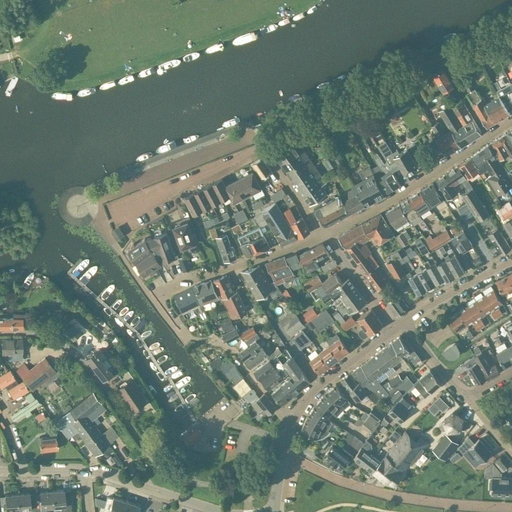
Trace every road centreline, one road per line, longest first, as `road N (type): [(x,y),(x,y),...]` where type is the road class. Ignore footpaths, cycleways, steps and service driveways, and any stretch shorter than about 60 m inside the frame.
road 1 (residential): [(180,324),(160,295),(326,235)]
road 2 (residential): [(489,137),(326,235)]
road 3 (residential): [(90,203),(253,138),(258,147)]
road 4 (residential): [(110,220),(258,147)]
road 5 (unclassified): [(218,511),(86,471)]
road 6 (unclassified): [(294,421),(316,388),(394,329)]
road 7 (unclassified): [(405,322),(511,261)]
road 8 (residential): [(206,341),(234,353),(294,421)]
